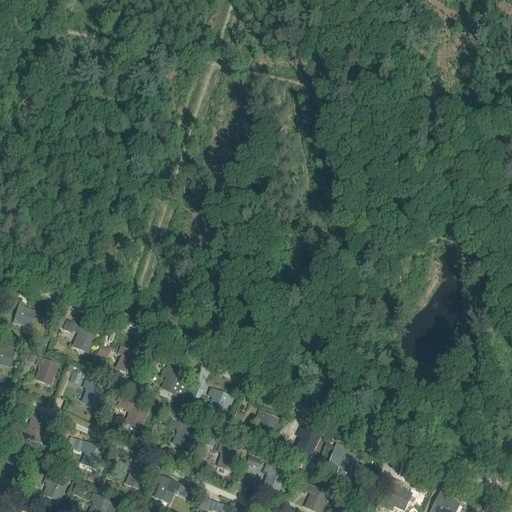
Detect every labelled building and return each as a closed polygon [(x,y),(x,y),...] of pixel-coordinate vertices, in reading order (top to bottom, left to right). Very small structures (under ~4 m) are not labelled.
[(66,0),(44,0),(58,11),(66,0)] [(14,322),(31,327),(35,313),(23,310),(24,306),(20,305),(14,322)] [(62,330),(72,334),(76,325),(67,321),(62,330)] [(75,346),(88,352),(92,344),(96,335),(78,327),(76,332),(80,334),(75,346)] [(15,353),(3,349),(4,345),(0,343),(0,363),(10,367),(15,353)] [(97,355),(107,359),(111,351),(100,346),(97,355)] [(123,356),(118,368),(131,374),(139,357),(122,349),(119,354),(123,356)] [(41,367),(37,379),(51,384),(54,375),(58,366),(39,359),(37,365),(41,367)] [(186,387),(181,385),(186,377),(168,368),(164,376),(168,378),(164,388),(181,397),(186,387)] [(141,380),(148,383),(153,372),(146,369),(141,380)] [(70,383),(78,385),(81,376),(73,373),(70,383)] [(83,402),(97,407),(101,398),(104,389),(86,382),(84,388),(88,389),(83,402)] [(195,389),(191,397),(200,400),(203,392),(195,389)] [(209,410),(222,416),(226,407),(229,397),(211,390),(209,396),(213,398),(209,410)] [(117,408),(125,410),(128,402),(118,398),(116,401),(119,403),(117,408)] [(127,423),(141,429),(145,419),(148,410),(130,403),(128,409),(132,411),(127,423)] [(237,413),(234,419),(243,422),(245,416),(237,413)] [(262,421),(257,433),(270,439),(274,430),(278,421),(260,413),(258,419),(262,421)] [(164,426),(172,430),(173,427),(175,428),(177,423),(168,418),(164,426)] [(26,437),(40,442),(45,430),(49,431),(51,426),(33,419),(26,437)] [(174,443),(187,450),(195,433),(178,424),(175,429),(180,431),(174,443)] [(20,427),(17,434),(24,436),(26,430),(20,427)] [(297,450),(294,455),(307,462),(310,456),(314,448),(318,439),(301,430),(299,436),(303,438),(297,450)] [(83,463),(96,469),(100,460),(103,450),(85,443),(82,452),(86,454),(83,463)] [(219,466),(232,471),(239,452),(221,446),(219,452),(223,453),(219,466)] [(353,457),(346,454),(348,451),(336,446),(332,459),(328,468),(334,470),(336,466),(348,470),(353,457)] [(280,447),(274,451),(281,463),(287,459),(286,456),(287,456),(283,449),(282,449),(280,447)] [(250,458),(248,464),(254,467),(256,460),(250,458)] [(143,482),(147,484),(151,472),(130,464),(128,469),(132,471),(128,483),(141,488),(143,482)] [(268,476),(262,494),(275,499),(282,482),(285,473),(267,466),(264,474),(268,476)] [(45,494),(59,500),(67,482),(49,474),(45,483),(50,485),(45,494)] [(158,477),(155,484),(161,486),(160,488),(156,497),(169,503),(175,490),(179,492),(182,487),(164,479),(158,477)] [(108,482),(106,488),(113,491),(115,485),(108,482)] [(296,491),(305,495),(309,485),(300,482),(296,491)] [(383,506),(391,510),(393,506),(403,510),(410,495),(398,490),(399,487),(393,484),(383,506)] [(76,486),(72,494),(80,498),(84,490),(76,486)] [(307,507),(317,511),(320,511),(328,495),(310,487),(307,493),(312,495),(307,507)] [(182,493),(189,497),(191,491),(184,488),(182,493)] [(353,490),(349,498),(361,503),(364,494),(353,490)] [(453,511),(457,505),(445,499),(446,497),(441,494),(432,511),(453,511)] [(95,503),(90,511),(114,511),(117,506),(94,495),(91,501),(95,503)] [(210,507),(218,510),(220,505),(213,502),(210,507)]
